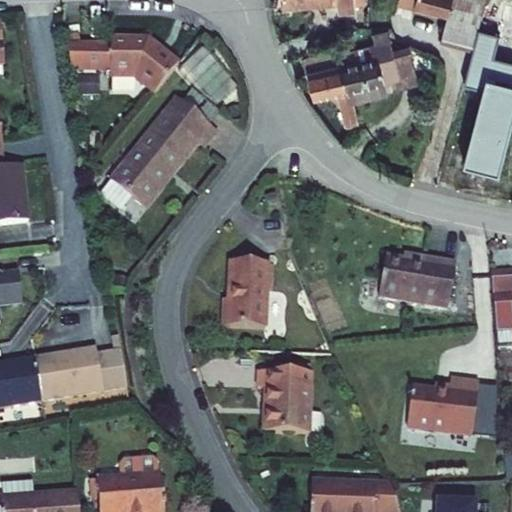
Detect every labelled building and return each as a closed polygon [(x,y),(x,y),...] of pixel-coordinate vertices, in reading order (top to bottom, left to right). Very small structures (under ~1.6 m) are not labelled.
[(357,0),(286,0),(286,4),(341,6),(341,16),(358,16),(357,0)] [(398,0),(396,11),(412,15),(416,0),(398,0)] [(416,0),(412,15),(445,24),(441,39),(475,35),(475,33),(483,5),(463,0),(416,0)] [(79,31),(81,41),(96,38),(94,28),(79,31)] [(376,45),(343,52),(349,90),(355,89),(358,101),(387,95),(384,82),(400,78),(393,48),(389,33),(374,36),(376,45)] [(498,39),(475,33),(475,35),(471,51),(470,55),(461,90),(480,95),(461,170),(496,179),(511,118),(511,66),(492,62),(498,39)] [(470,55),(471,51),(475,35),(441,39),(439,47),(470,55)] [(0,63),(25,60),(21,38),(0,40),(0,63)] [(81,44),(86,70),(91,70),(91,93),(113,93),(113,70),(119,70),(119,78),(145,78),(165,94),(190,63),(158,40),(122,39),(121,45),(81,44)] [(421,87),(411,43),(393,48),(400,78),(384,82),(387,95),(421,87)] [(342,49),(306,57),(314,98),(339,93),(346,127),(354,126),(353,119),(361,118),(358,101),(355,89),(349,90),(343,52),(342,49)] [(193,97),(126,179),(161,207),(214,142),(220,146),(233,130),(193,97)] [(0,167),(19,165),(11,108),(0,109),(0,167)] [(0,227),(0,257),(16,256),(13,227),(45,223),(39,170),(0,173),(0,200),(3,228),(0,227)] [(220,297),(219,329),(263,329),(264,264),(226,263),(226,297),(220,297)] [(391,265),(386,304),(452,312),(458,269),(430,265),(429,269),(391,265)] [(511,266),(496,267),(499,301),(511,300),(511,266)] [(0,281),(0,325),(9,324),(8,308),(28,306),(25,283),(5,286),(5,281),(0,281)] [(511,300),(499,301),(502,345),(511,344),(511,300)] [(108,346),(45,355),(51,398),(138,385),(132,349),(108,352),(108,346)] [(0,404),(51,398),(45,355),(0,361),(0,404)] [(269,402),(268,429),(308,431),(310,370),(256,368),(256,384),(264,385),(264,402),(269,402)] [(417,389),(412,430),(478,438),(484,385),(454,382),(452,394),(417,389)] [(313,487),(311,511),(401,511),(393,489),(313,487)] [(107,490),(107,511),(172,511),(172,489),(107,490)] [(9,503),(9,511),(88,511),(88,500),(9,503)]
